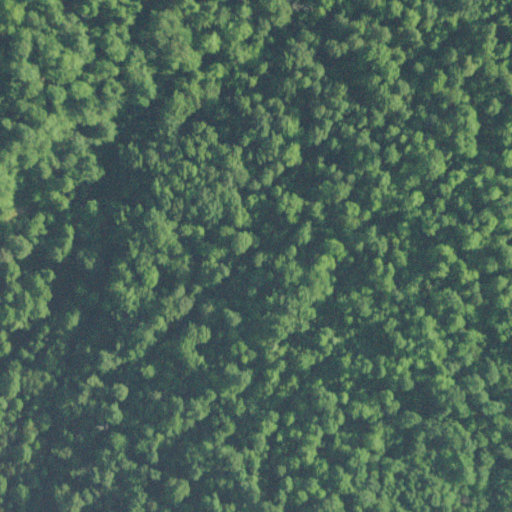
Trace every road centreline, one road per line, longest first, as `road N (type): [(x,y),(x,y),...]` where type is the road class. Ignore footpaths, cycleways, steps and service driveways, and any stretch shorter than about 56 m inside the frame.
road 1 (track): [(61,511),(80,370),(80,250),(64,223),(20,228),(0,244)]
road 2 (track): [(120,0),(64,223)]
